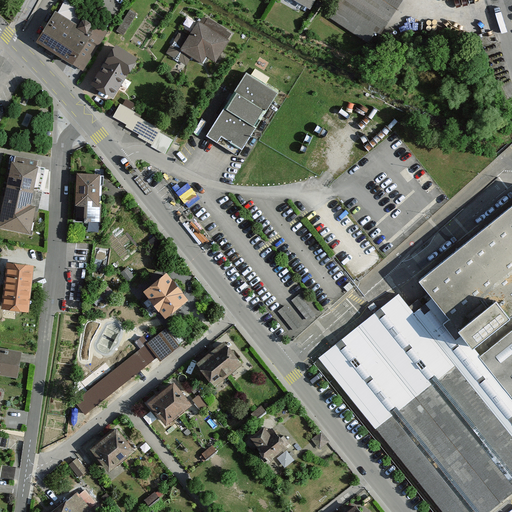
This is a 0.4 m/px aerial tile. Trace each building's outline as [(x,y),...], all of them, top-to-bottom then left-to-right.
[(342,0),(331,18),(362,38),(376,16),(389,25),(405,0),(342,0)] [(194,11),(166,56),(186,68),(192,58),(202,64),(206,57),(217,64),(234,35),(194,11)] [(55,13),(37,41),(85,71),(108,34),(82,19),(78,26),(55,13)] [(137,60),(114,45),(90,85),(113,99),(137,60)] [(245,75),(206,138),(237,157),(277,94),(245,75)] [(174,141),(120,107),(111,121),(165,155),(174,141)] [(46,167),(12,159),(0,212),(0,230),(31,237),(46,167)] [(102,175),(78,174),(76,223),(101,224),(102,175)] [(511,206),(420,282),(430,297),(472,350),(511,317),(511,206)] [(31,263),(4,261),(0,307),(0,309),(27,311),(31,263)] [(168,275),(143,294),(164,321),(189,302),(168,275)] [(302,292),(293,299),(308,317),(317,310),(302,292)] [(413,312),(398,295),(322,362),(439,511),(496,511),(511,500),(511,336),(481,361),(472,350),(430,297),(413,312)] [(160,360),(181,344),(167,326),(147,342),(160,360)] [(147,344),(75,399),(85,413),(158,358),(147,344)] [(227,347),(200,368),(215,386),(241,365),(227,347)] [(21,351),(0,348),(0,375),(18,378),(21,351)] [(173,385),(150,404),(165,423),(189,404),(173,385)] [(264,429),(251,439),(267,461),(285,447),(277,435),(272,439),(264,429)] [(117,430),(91,451),(107,471),(133,450),(117,430)] [(10,436),(0,433),(0,450),(7,452),(10,436)] [(288,448),(277,457),(285,466),(296,458),(288,448)] [(78,456),(70,463),(80,476),(89,469),(78,456)] [(77,495),(54,511),(87,511),(89,511),(77,495)]
